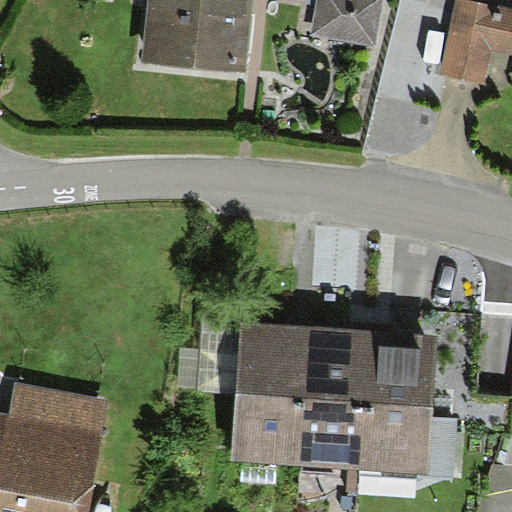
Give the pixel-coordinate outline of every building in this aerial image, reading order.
[(142,0),(139,63),(233,67),(238,0),(142,0)] [(370,0),(312,0),(308,31),(365,39),(370,0)] [(511,27),(449,13),(434,75),(462,81),(470,45),(511,54),(511,72),(507,95),(511,96),(511,27)] [(426,321),(231,315),(228,450),(422,455),(426,321)] [(0,388),(0,511),(79,511),(98,401),(1,385),(0,388)]
